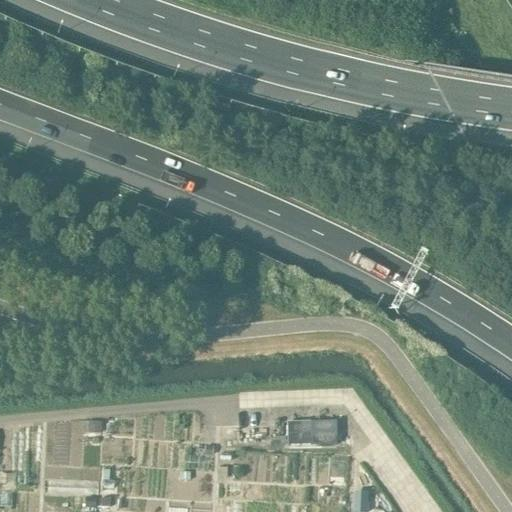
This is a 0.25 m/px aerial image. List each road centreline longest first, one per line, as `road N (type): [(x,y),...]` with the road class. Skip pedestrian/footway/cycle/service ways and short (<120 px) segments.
road 1 (motorway): [(0,108),(241,199),(379,262),(511,346)]
road 2 (motorway): [(84,0),(218,49),(355,85),(511,112)]
